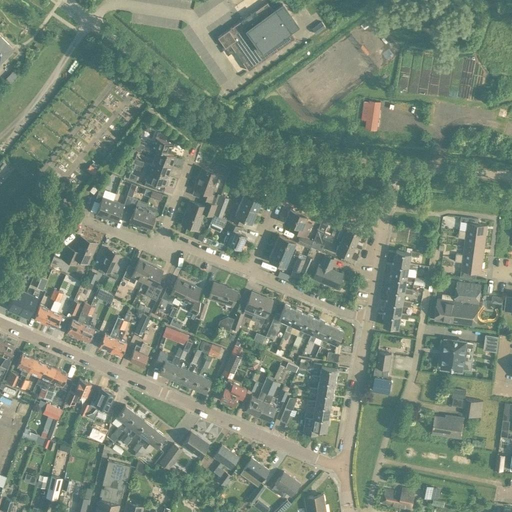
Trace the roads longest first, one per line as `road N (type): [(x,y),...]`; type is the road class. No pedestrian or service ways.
road 1 (unclassified): [(394,167),(281,149),(230,127),(67,0)]
road 2 (residential): [(343,470),(0,324)]
road 3 (residential): [(368,511),(386,438),(413,376),(435,252)]
road 4 (tertiary): [(368,319),(394,167)]
road 5 (tertiary): [(343,470),(368,319)]
road 6 (residential): [(368,319),(249,271)]
